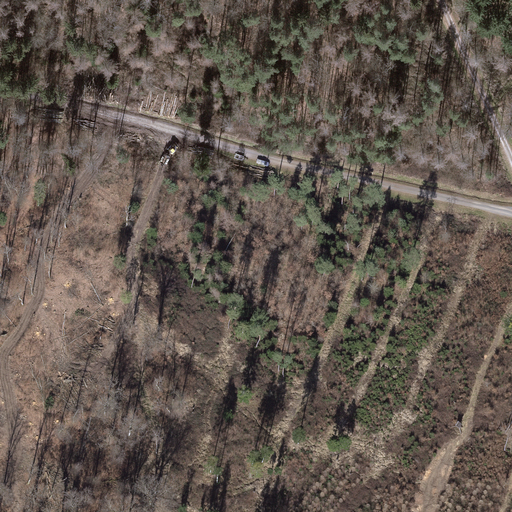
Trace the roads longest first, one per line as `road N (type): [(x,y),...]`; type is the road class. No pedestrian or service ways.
road 1 (track): [(0,90),(511,203)]
road 2 (track): [(436,0),(511,175)]
